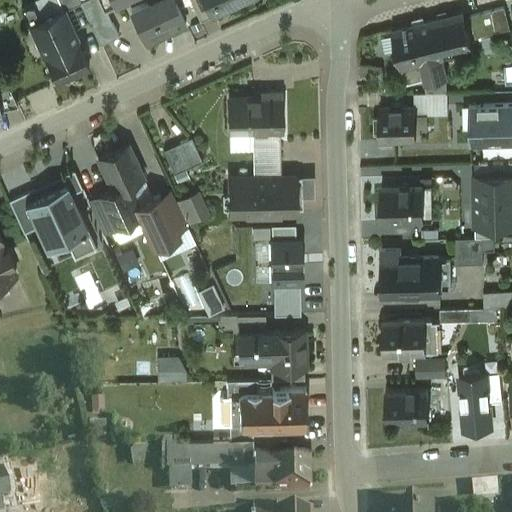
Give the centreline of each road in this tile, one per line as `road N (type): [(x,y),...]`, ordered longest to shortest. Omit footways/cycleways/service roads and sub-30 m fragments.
road 1 (residential): [(336,5),(344,472)]
road 2 (residential): [(336,5),(272,23),(0,149)]
road 3 (residential): [(344,472),(511,459)]
